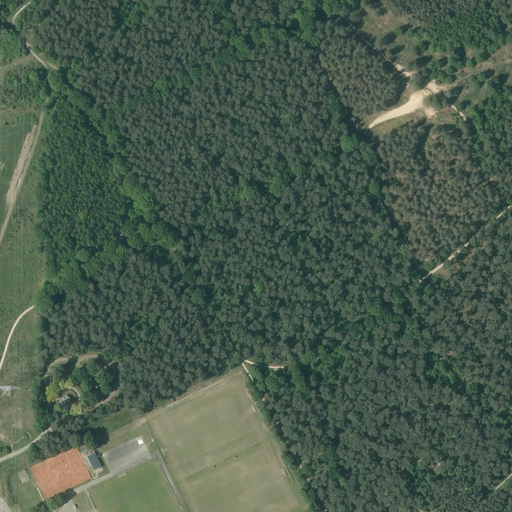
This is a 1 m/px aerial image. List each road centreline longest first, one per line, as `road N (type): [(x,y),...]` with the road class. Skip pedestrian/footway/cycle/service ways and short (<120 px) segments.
road 1 (track): [(511,440),(387,307)]
road 2 (track): [(0,240),(53,70)]
road 3 (track): [(324,511),(239,358)]
